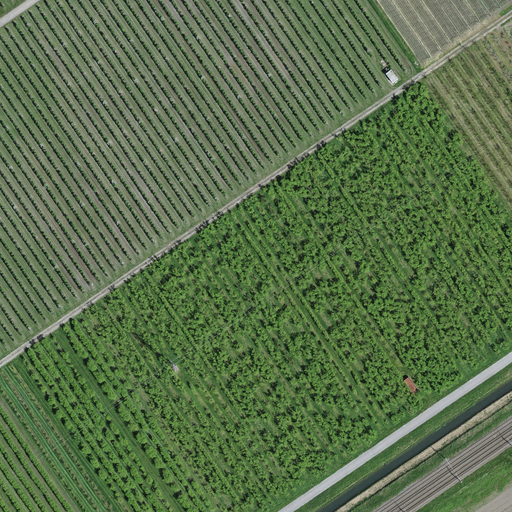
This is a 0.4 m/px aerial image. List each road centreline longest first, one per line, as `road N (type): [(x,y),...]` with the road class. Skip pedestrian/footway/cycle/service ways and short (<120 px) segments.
road 1 (track): [(0,364),(511,12)]
road 2 (unclassified): [(285,511),(511,357)]
